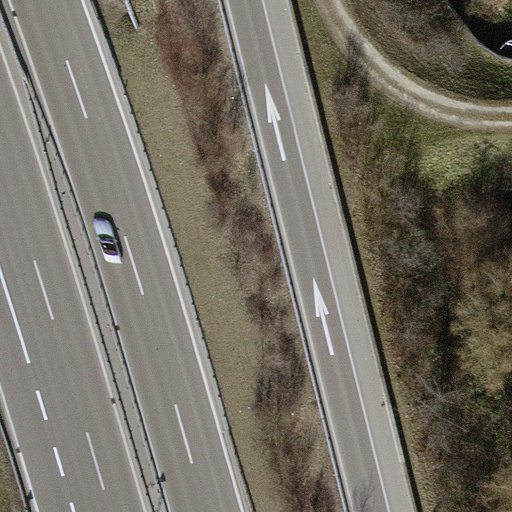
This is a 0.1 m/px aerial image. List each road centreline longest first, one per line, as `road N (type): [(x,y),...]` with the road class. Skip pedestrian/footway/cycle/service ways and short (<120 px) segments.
road 1 (motorway): [(207,511),(47,0)]
road 2 (motorway): [(375,511),(247,0)]
road 3 (motorway): [(0,152),(109,511)]
road 4 (track): [(331,0),(384,74),(445,111),(511,116)]
